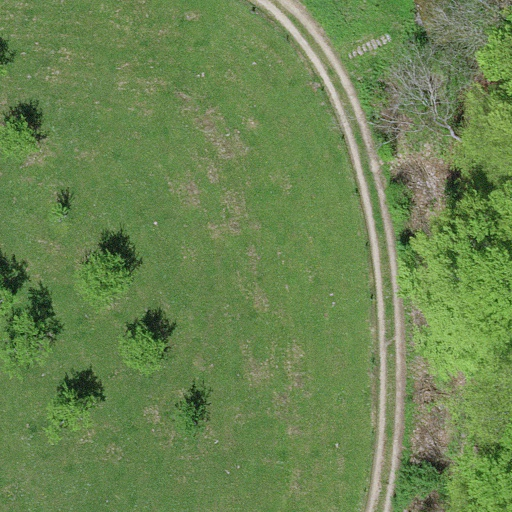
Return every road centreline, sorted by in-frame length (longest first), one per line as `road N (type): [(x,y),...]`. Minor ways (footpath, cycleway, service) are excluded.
road 1 (track): [(380,511),(393,424),(390,329),(373,239),(306,89),(253,16),(228,0)]
road 2 (track): [(464,511),(511,304)]
